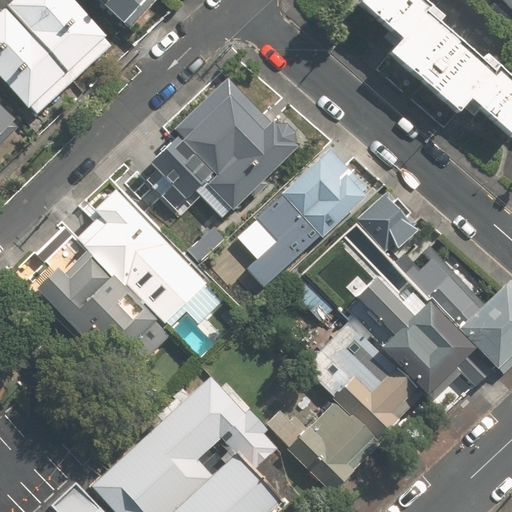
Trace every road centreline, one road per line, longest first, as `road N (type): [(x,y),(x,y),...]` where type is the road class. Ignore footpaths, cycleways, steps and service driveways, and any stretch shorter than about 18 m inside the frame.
road 1 (residential): [(511,240),(244,0)]
road 2 (residential): [(233,0),(0,222)]
